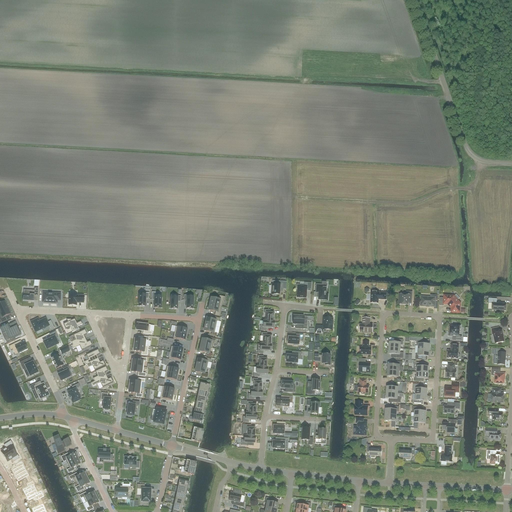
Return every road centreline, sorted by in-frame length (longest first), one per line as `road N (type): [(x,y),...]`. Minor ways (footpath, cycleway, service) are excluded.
road 1 (residential): [(391,438),(432,440),(440,316),(383,313)]
road 2 (tertiary): [(511,163),(478,159),(467,149),(414,0)]
road 3 (residential): [(383,313),(375,437),(391,438)]
road 4 (residential): [(171,446),(199,318)]
